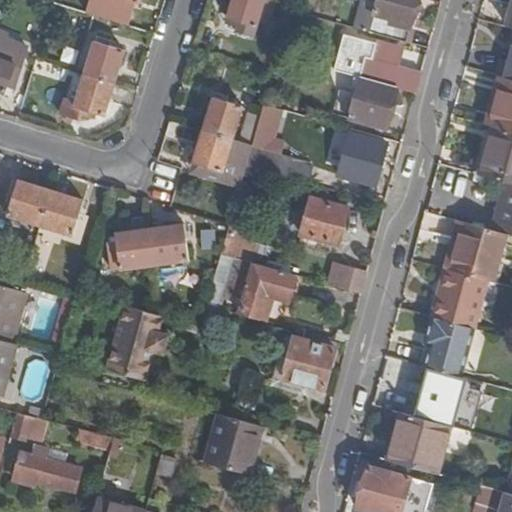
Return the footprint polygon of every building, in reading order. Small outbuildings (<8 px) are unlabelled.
[(140,0),(109,0),(107,9),(119,13),(123,1),(139,6),(140,0)] [(272,0),(233,0),(227,19),(257,28),(259,23),(271,26),(278,2),(272,0)] [(378,0),(371,28),(407,38),(417,0),(378,0)] [(339,74),(362,80),(397,90),(416,95),(422,75),(399,69),(374,62),(378,48),(348,40),(339,74)] [(374,62),(399,69),(404,50),(379,43),(378,48),(374,62)] [(95,46),(86,77),(114,86),(124,55),(95,46)] [(16,67),(0,60),(0,93),(5,95),(16,67)] [(104,118),(114,86),(86,77),(75,73),(61,117),(79,122),(81,117),(87,118),(89,113),(104,118)] [(283,82),(272,79),(265,107),(275,110),(283,82)] [(386,131),(397,90),(362,80),(350,122),(386,131)] [(491,107),(486,126),(492,128),(511,133),(511,82),(503,80),(495,108),(491,107)] [(214,99),(203,132),(232,141),(243,108),(214,99)] [(273,148),(283,112),(275,110),(265,107),(262,119),(253,148),(250,158),(311,175),(313,163),(282,155),(283,151),(273,148)] [(250,116),(242,144),(253,148),(262,119),(250,116)] [(511,133),(492,128),(479,176),(506,183),(511,184),(511,133)] [(223,173),(232,141),(203,132),(194,164),(194,165),(223,173)] [(387,147),(353,138),(342,178),(376,187),(387,147)] [(239,189),(249,158),(239,155),(242,144),(232,141),(223,173),(194,165),(191,175),(239,189)] [(253,148),(242,144),(239,155),(249,158),(250,158),(253,148)] [(250,158),(248,168),(308,185),(311,175),(250,158)] [(501,234),(511,237),(511,184),(506,183),(493,232),(501,234)] [(10,217),(39,226),(50,193),(21,184),(10,217)] [(50,193),(39,226),(74,238),(84,203),(50,193)] [(312,200),(302,237),(339,247),(349,210),(312,200)] [(460,241),(451,272),(488,282),(501,234),(493,232),(460,223),(455,239),(460,241)] [(150,230),(155,266),(188,262),(183,226),(150,230)] [(155,266),(150,230),(117,235),(122,271),(155,266)] [(222,310),(235,260),(223,256),(208,307),(222,310)] [(289,304),(297,277),(242,262),(232,297),(243,299),(239,315),(261,322),(268,298),(289,304)] [(337,265),(330,287),(361,295),(367,274),(337,265)] [(474,330),(488,282),(451,272),(446,271),(433,319),(474,330)] [(0,341),(13,345),(27,297),(0,289),(0,341)] [(208,307),(201,330),(199,336),(218,342),(227,312),(222,310),(208,307)] [(159,336),(164,319),(162,318),(126,308),(108,371),(146,382),(154,355),(163,357),(168,338),(159,336)] [(474,330),(433,319),(427,339),(432,340),(431,347),(425,368),(461,378),(474,330)] [(295,339),(283,381),(323,392),(335,350),(295,339)] [(13,345),(0,341),(0,397),(1,398),(17,346),(13,345)] [(511,408),(511,404),(490,398),(483,423),(503,428),(508,408),(511,408)] [(17,415),(0,410),(0,420),(15,424),(17,415)] [(387,461),(437,475),(450,427),(401,413),(387,461)] [(43,442),(48,423),(41,421),(17,415),(15,424),(11,438),(33,444),(34,440),(43,442)] [(219,417),(206,465),(250,477),(263,428),(219,417)] [(114,440),(80,432),(77,443),(111,451),(114,440)] [(114,440),(111,451),(120,454),(123,443),(114,440)] [(34,488),(36,483),(74,494),(81,471),(47,461),(49,452),(36,448),(34,457),(21,454),(13,483),(34,488)] [(177,462),(160,458),(156,475),(172,479),(177,462)] [(357,508),(371,511),(414,511),(423,483),(368,467),(357,508)] [(498,511),(504,493),(479,486),(471,511),(498,511)] [(504,493),(498,511),(511,511),(511,495),(509,494),(504,493)] [(139,511),(98,501),(94,511),(139,511)]
